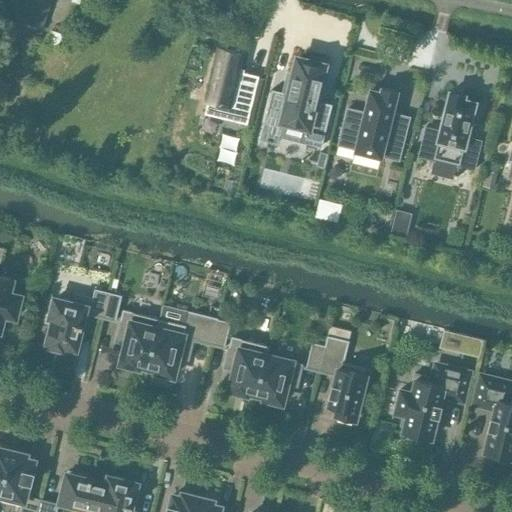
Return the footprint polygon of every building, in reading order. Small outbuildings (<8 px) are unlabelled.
[(31,45),(46,2),(40,0),(2,0),(0,7),(0,15),(9,19),(3,36),(31,45)] [(58,47),(62,35),(50,31),(46,43),(58,47)] [(218,47),(205,100),(208,101),(205,114),(247,124),(259,76),(239,71),(243,54),(218,47)] [(308,127),(305,139),(322,143),(332,104),(315,100),(320,80),(324,81),(328,62),(313,58),(312,62),(297,59),(293,76),(289,75),(285,93),(272,89),(262,128),(279,132),(282,121),(308,127)] [(0,100),(5,102),(11,85),(0,81),(0,100)] [(355,151),(381,158),(381,155),(398,160),(407,124),(390,119),(397,92),(382,88),(381,92),(370,90),(365,113),(347,108),(338,145),(355,149),(355,151)] [(444,111),(445,112),(440,131),(426,127),(418,156),(434,160),(435,158),(458,164),(458,166),(474,170),(481,141),(466,137),(470,122),(475,123),(479,107),(474,106),(475,102),(463,99),(464,96),(461,95),(462,95),(453,92),(453,93),(450,92),(448,100),(447,100),(444,111)] [(0,247),(0,327),(3,315),(15,318),(21,296),(8,293),(12,278),(0,275),(0,263),(4,248),(0,247)] [(102,317),(108,292),(95,289),(92,298),(75,294),(73,304),(55,299),(50,317),(54,318),(48,342),(51,342),(50,346),(62,349),(63,345),(75,348),(84,313),(102,317)] [(108,292),(102,317),(116,321),(116,319),(122,295),(108,292)] [(147,368),(159,319),(123,310),(115,338),(126,341),(120,363),(138,368),(139,365),(147,368)] [(218,318),(187,311),(183,325),(159,319),(147,368),(156,370),(155,372),(173,376),(179,354),(189,357),(193,338),(197,339),(197,341),(211,344),(217,319),(218,318)] [(217,319),(211,344),(224,348),(225,346),(224,346),(230,322),(217,319)] [(327,335),(325,345),(318,371),(337,375),(335,386),(332,385),(329,396),(332,396),(329,407),(338,409),(336,416),(354,421),(361,392),(365,393),(368,378),(364,377),(365,374),(363,373),(364,368),(343,363),(349,341),(327,335)] [(256,394),(268,345),(231,336),(224,365),(235,368),(229,390),(247,394),(247,392),(256,394)] [(318,371),(325,345),(312,342),(306,366),(305,368),(318,371)] [(269,345),(268,345),(256,394),(264,396),(264,398),(282,403),(287,381),(297,383),(302,364),(267,355),(269,345)] [(469,373),(436,365),(433,378),(414,374),(410,392),(401,390),(396,412),(408,415),(403,433),(407,434),(406,438),(420,441),(421,437),(430,439),(436,416),(438,416),(441,406),(438,405),(441,395),(462,400),(469,373)] [(511,392),(511,383),(481,376),(474,403),(496,409),(493,419),(491,418),(488,429),(491,429),(485,453),(493,455),(493,459),(507,463),(508,459),(511,460),(511,456),(511,397),(511,392)] [(0,495),(11,451),(0,448),(0,495)] [(26,455),(11,451),(0,495),(0,500),(21,505),(19,511),(37,511),(40,500),(25,496),(28,483),(31,483),(33,473),(31,472),(33,461),(25,459),(26,455)] [(100,511),(107,484),(83,478),(84,475),(68,471),(64,486),(63,486),(60,498),(61,498),(60,502),(100,511)] [(107,484),(100,511),(130,511),(129,511),(136,484),(124,481),(124,479),(112,476),(112,478),(109,477),(107,484)] [(193,511),(197,497),(182,494),(181,498),(173,495),(170,506),(168,506),(166,511),(193,511)] [(218,511),(220,507),(211,505),(212,501),(197,497),(193,511),(218,511)] [(40,500),(37,511),(56,511),(58,506),(59,505),(40,500)]
